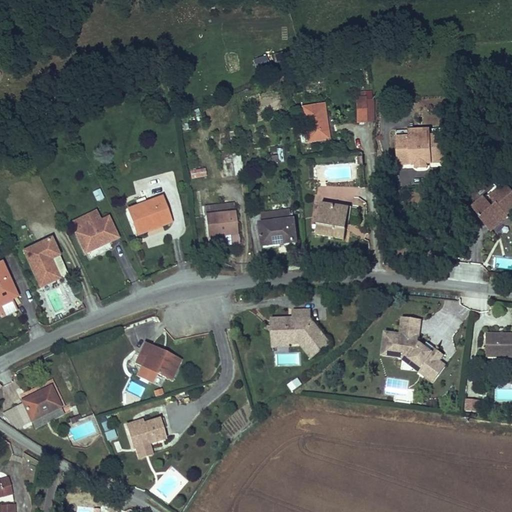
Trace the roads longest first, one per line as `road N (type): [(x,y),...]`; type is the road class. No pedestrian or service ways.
road 1 (unclassified): [(0,358),(173,283),(269,269),(396,267),(511,278)]
road 2 (residential): [(0,418),(154,511)]
road 3 (unknown): [(364,268),(365,90)]
road 4 (unknown): [(207,278),(223,369),(194,404)]
